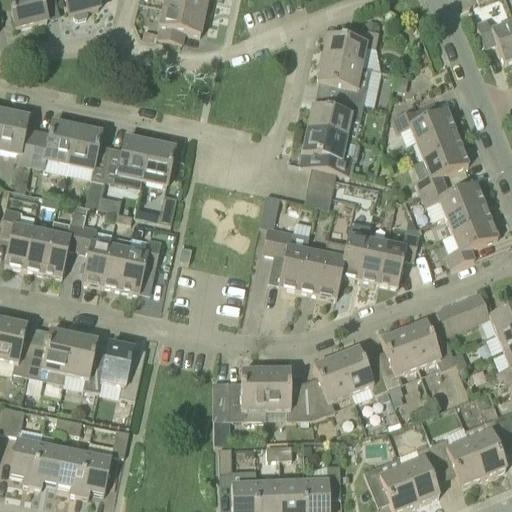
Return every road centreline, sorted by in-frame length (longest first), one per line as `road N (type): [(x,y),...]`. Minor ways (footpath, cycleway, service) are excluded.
road 1 (residential): [(0,297),(233,345),(291,347),(511,266)]
road 2 (residential): [(0,91),(282,150),(310,23)]
road 3 (residential): [(117,50),(212,61),(310,23)]
